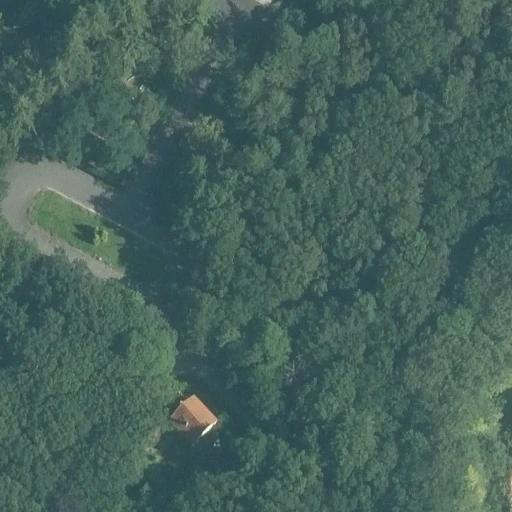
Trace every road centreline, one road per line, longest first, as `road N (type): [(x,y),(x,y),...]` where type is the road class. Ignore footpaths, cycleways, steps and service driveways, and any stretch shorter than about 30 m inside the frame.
road 1 (unclassified): [(339,511),(169,343),(0,246)]
road 2 (track): [(413,511),(422,423),(444,365),(511,290)]
road 3 (track): [(0,408),(190,363)]
